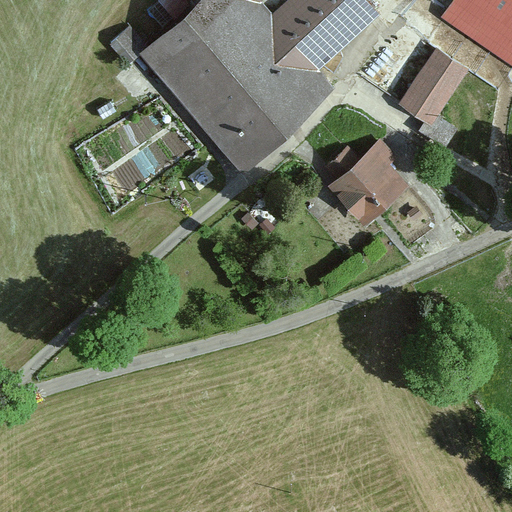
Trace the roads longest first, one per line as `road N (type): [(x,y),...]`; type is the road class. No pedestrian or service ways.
road 1 (unclassified): [(0,399),(313,309),(511,224)]
road 2 (track): [(342,89),(511,184)]
